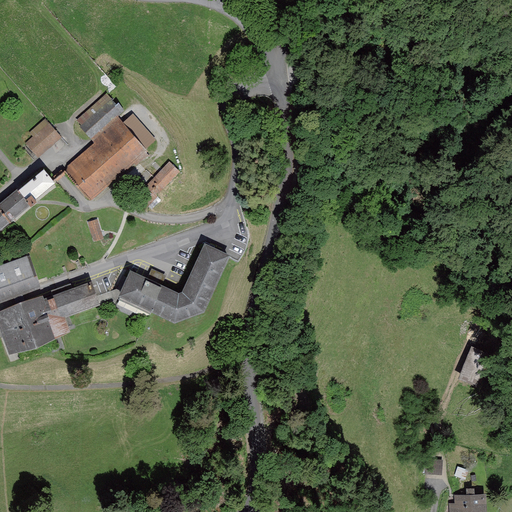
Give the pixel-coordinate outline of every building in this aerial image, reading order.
[(105,96),(78,121),(92,136),(119,111),(105,96)] [(33,137),(26,144),(37,155),(59,136),(45,120),(30,133),(33,137)] [(118,121),(65,168),(91,197),(145,151),(118,121)] [(138,196),(148,205),(180,171),(170,161),(138,196)] [(42,170),(5,201),(17,215),(54,185),(42,170)] [(0,205),(0,226),(11,218),(0,205)] [(95,220),(88,222),(92,237),(99,235),(95,220)] [(218,250),(204,244),(182,293),(130,272),(124,286),(176,309),(194,303),(218,250)] [(124,286),(117,299),(174,323),(206,312),(229,255),(218,250),(194,303),(176,309),(124,286)] [(27,256),(0,266),(0,296),(38,282),(27,256)] [(96,282),(4,316),(15,348),(70,328),(65,313),(102,299),(96,282)] [(471,343),(461,375),(482,381),(492,349),(471,343)] [(489,511),(488,491),(452,494),(452,511),(489,511)]
